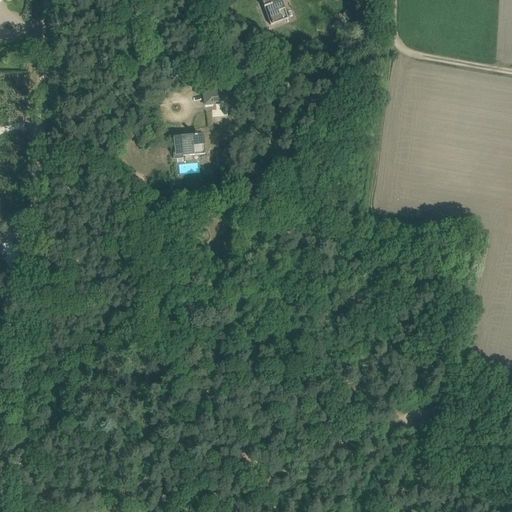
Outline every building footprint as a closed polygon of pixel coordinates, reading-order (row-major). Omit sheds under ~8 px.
[(261,0),(262,1),(263,1),(265,6),(263,7),(264,8),(266,7),(271,24),(270,24),(270,26),(273,25),(272,24),(285,20),(288,19),(280,0),(261,0)] [(341,23),(335,29),(339,33),(345,27),(341,23)] [(205,105),(215,104),(231,102),(229,89),(203,93),(205,105)] [(206,154),(204,145),(203,135),(173,138),(174,148),(175,158),(194,156),(194,155),(206,154)] [(233,182),(225,182),(227,190),(234,189),(233,182)]
